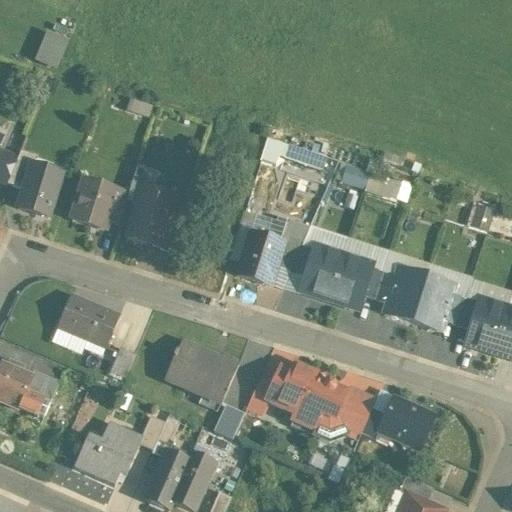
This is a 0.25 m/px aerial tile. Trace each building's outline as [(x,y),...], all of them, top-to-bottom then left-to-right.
[(42,34),(32,64),(55,72),(65,42),(42,34)] [(17,161),(0,153),(0,183),(6,186),(17,161)] [(35,158),(20,153),(17,161),(6,186),(23,192),(30,168),(32,168),(35,158)] [(32,168),(30,168),(23,192),(17,211),(47,220),(60,177),(32,168)] [(157,175),(136,169),(128,195),(125,203),(137,206),(137,205),(148,208),(153,194),(152,190),(157,175)] [(113,192),(83,183),(71,223),(103,233),(106,224),(113,192)] [(385,199),(404,206),(410,190),(392,183),(385,199)] [(128,195),(114,190),(113,192),(106,224),(118,227),(125,203),(128,195)] [(153,194),(148,208),(137,205),(137,206),(126,240),(158,250),(159,249),(168,219),(174,201),(153,194)] [(180,223),(168,219),(159,249),(170,253),(180,223)] [(507,247),(511,228),(484,219),(478,238),(507,247)] [(304,241),(281,234),(278,246),(283,247),(276,270),(290,274),(301,248),(304,241)] [(278,246),(249,237),(236,279),(270,289),(276,270),(283,247),(278,246)] [(313,252),(301,248),(290,274),(304,279),(313,252)] [(343,257),(314,248),(313,252),(304,279),(300,294),(328,303),(343,257)] [(371,267),(343,257),(328,303),(357,312),(362,297),(370,270),(371,267)] [(370,270),(362,297),(374,301),(383,275),(370,270)] [(426,280),(397,271),(395,279),(387,305),(383,317),(412,325),(426,280)] [(395,279),(383,275),(374,301),(387,305),(395,279)] [(455,289),(426,280),(412,325),(441,334),(444,323),(453,296),(455,289)] [(465,300),(453,296),(444,323),(457,327),(465,300)] [(118,320),(70,300),(57,331),(104,351),(118,320)] [(477,304),(465,300),(457,327),(469,331),(477,304)] [(507,309),(479,300),(469,331),(464,346),(493,355),(507,309)] [(511,310),(507,309),(493,355),(511,361),(511,310)] [(237,370),(180,345),(175,355),(174,355),(172,360),(173,361),(163,383),(220,408),(237,370)] [(134,358),(119,351),(109,375),(124,381),(134,358)] [(23,369),(12,365),(9,371),(0,367),(0,404),(42,422),(48,407),(25,397),(32,381),(30,380),(20,376),(23,369)] [(315,377),(293,368),(290,376),(280,372),(273,387),(266,403),(295,416),(291,423),(313,433),(314,431),(319,420),(328,424),(334,422),(336,416),(345,398),(334,393),(335,391),(333,385),(328,383),(322,385),(321,387),(312,383),(315,377)] [(58,385),(33,374),(30,380),(32,381),(25,397),(48,407),(58,385)] [(273,387),(260,381),(246,410),(260,416),(266,403),(273,387)] [(374,404),(352,394),(349,399),(345,398),(336,416),(345,419),(342,425),(345,431),(360,437),(371,413),(374,404)] [(414,413),(391,403),(384,419),(377,436),(378,436),(379,437),(379,436),(388,440),(388,441),(390,442),(390,441),(419,453),(434,420),(415,411),(414,413)] [(224,409),(213,435),(231,443),(240,424),(243,417),(224,409)] [(384,419),(371,413),(360,437),(374,444),(378,436),(377,436),(384,419)] [(334,422),(328,424),(319,420),(314,431),(316,432),(313,439),(328,445),(346,438),(347,436),(345,431),(342,425),(345,419),(336,416),(334,422)] [(164,426),(149,419),(140,440),(141,441),(138,448),(152,454),(155,446),(164,426)] [(179,425),(167,420),(164,426),(155,446),(168,452),(179,425)] [(140,440),(108,426),(99,445),(88,439),(84,446),(72,472),(114,490),(122,470),(128,473),(138,448),(141,441),(140,440)] [(187,465),(164,455),(144,503),(164,511),(167,511),(171,506),(170,505),(187,465)] [(187,465),(170,505),(171,506),(185,511),(194,511),(213,468),(190,457),(187,465)] [(432,492),(404,480),(398,495),(405,498),(426,507),(432,492)] [(218,495),(210,511),(225,511),(230,500),(218,495)] [(438,511),(426,507),(405,498),(399,511),(438,511)]
